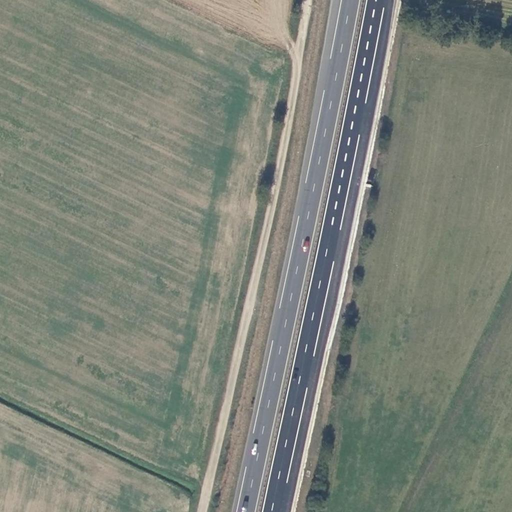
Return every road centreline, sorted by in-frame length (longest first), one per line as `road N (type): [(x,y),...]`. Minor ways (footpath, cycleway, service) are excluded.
road 1 (track): [(306,0),(292,108),(201,511)]
road 2 (trunk): [(350,0),(245,511)]
road 3 (trunk): [(271,511),(375,0)]
